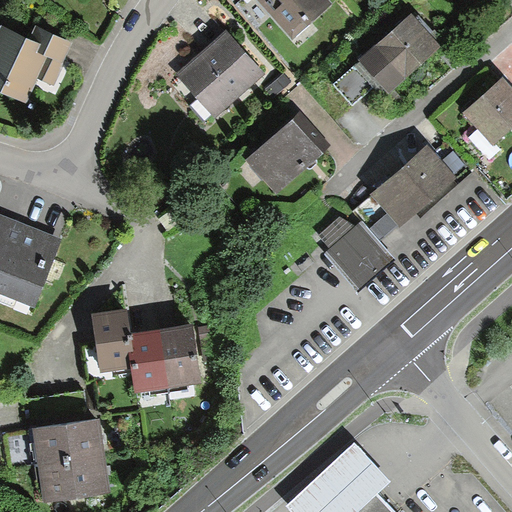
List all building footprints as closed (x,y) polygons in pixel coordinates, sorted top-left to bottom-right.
[(265,0),(294,35),(334,3),(331,0),(265,0)] [(413,15),(360,62),(379,82),(391,95),(443,47),(425,28),(413,15)] [(33,34),(6,21),(0,32),(0,87),(29,101),(41,77),(55,84),(76,41),(39,23),(33,34)] [(215,119),(265,76),(226,31),(176,74),(215,119)] [(379,82),(360,62),(335,85),(354,105),(379,82)] [(511,84),(506,78),(465,114),(494,146),(511,130),(511,84)] [(325,156),(293,120),(248,159),(279,195),(316,163),(325,156)] [(429,146),(374,195),(400,225),(402,227),(458,179),(433,151),(429,146)] [(355,211),(364,221),(381,241),(400,225),(374,195),(355,211)] [(0,288),(39,304),(65,236),(0,210),(0,288)] [(332,248),(325,254),(360,293),(397,261),(381,241),(364,221),(356,227),(340,218),(321,236),(332,248)] [(135,395),(202,385),(192,325),(132,335),(128,310),(92,316),(96,337),(97,343),(82,345),(88,384),(133,378),(135,395)] [(116,488),(105,416),(37,427),(47,498),(116,488)] [(357,511),(378,493),(392,480),(356,441),(286,504),(293,511),(357,511)] [(395,511),(378,493),(357,511),(395,511)]
